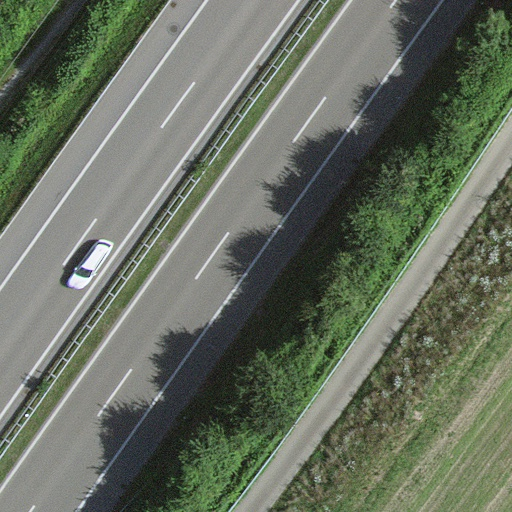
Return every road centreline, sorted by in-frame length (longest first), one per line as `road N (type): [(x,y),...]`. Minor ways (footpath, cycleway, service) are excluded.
road 1 (motorway): [(35,511),(399,0)]
road 2 (track): [(511,147),(239,511)]
road 3 (motorway): [(253,0),(0,353)]
